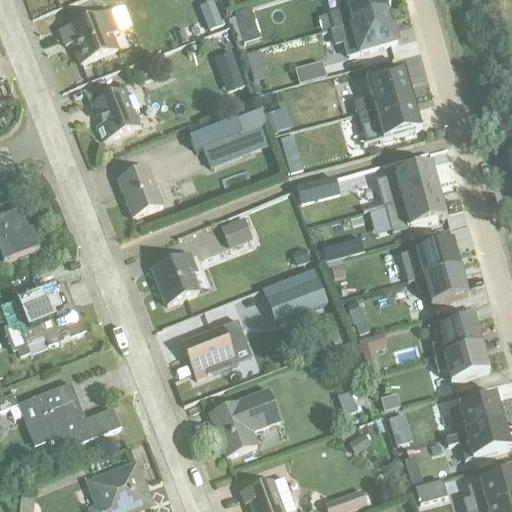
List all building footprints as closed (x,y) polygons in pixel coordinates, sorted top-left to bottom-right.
[(342,0),(347,17),(329,21),(333,37),(389,22),(387,16),(382,0),(342,0)] [(201,10),(208,25),(219,20),(213,5),(201,10)] [(106,15),(54,34),(60,50),(66,48),(75,72),(121,55),(106,15)] [(234,21),(242,47),(257,43),(249,16),(234,21)] [(389,22),(333,37),(331,38),(335,53),(343,51),(346,65),(397,51),(389,22)] [(247,66),(253,87),(266,84),(261,62),(247,66)] [(322,67),(296,74),(300,88),(326,81),(322,67)] [(357,121),(412,106),(410,99),(409,100),(403,76),(366,86),(371,104),(354,109),(357,121)] [(93,111),(105,144),(138,133),(126,99),(93,111)] [(412,106),(357,121),(361,134),(374,130),(379,149),(421,137),(412,106)] [(284,115),(271,119),(275,135),(289,131),(284,115)] [(253,119),(189,144),(195,160),(201,157),(207,173),(265,151),(253,119)] [(296,144),(282,147),(290,178),(303,175),(296,144)] [(193,176),(188,163),(165,171),(170,184),(193,176)] [(396,177),(404,207),(437,198),(430,169),(396,177)] [(118,186),(133,224),(162,212),(146,174),(118,186)] [(299,198),(302,210),(340,199),(336,187),(299,198)] [(404,207),(411,235),(445,226),(437,198),(404,207)] [(370,225),(386,220),(383,210),(366,215),(370,225)] [(0,264),(2,269),(39,257),(32,236),(25,238),(18,217),(0,223),(0,264)] [(245,228),(221,237),(226,252),(250,243),(245,228)] [(418,253),(425,282),(459,274),(451,244),(418,253)] [(321,256),(324,268),(362,258),(359,246),(321,256)] [(294,271),(309,267),(305,255),(291,260),(294,271)] [(184,264),(150,276),(163,311),(197,298),(184,264)] [(425,282),(433,312),(466,303),(459,274),(425,282)] [(67,289),(0,314),(0,316),(7,335),(2,337),(11,359),(16,357),(19,363),(61,347),(56,335),(64,332),(69,344),(85,337),(67,289)] [(265,309),(273,329),(323,309),(315,289),(265,309)] [(352,328),(363,326),(361,311),(350,313),(352,328)] [(441,331),(448,361),(482,352),(474,322),(441,331)] [(182,354),(193,379),(204,374),(207,381),(248,364),(235,332),(182,354)] [(357,345),(367,374),(380,370),(376,357),(388,352),(383,336),(357,345)] [(441,363),(449,392),(489,381),(482,352),(448,361),(441,363)] [(70,391),(17,411),(37,463),(116,433),(109,415),(83,425),(70,391)] [(209,420),(226,463),(255,452),(250,439),(279,427),(268,397),(209,420)] [(396,399),(380,403),(383,416),(399,412),(396,399)] [(462,410),(469,439),(503,431),(496,402),(462,410)] [(404,427),(394,429),(398,449),(408,447),(404,427)] [(469,439),(476,466),(509,458),(503,431),(469,439)] [(365,441),(349,450),(354,459),(370,450),(365,441)] [(414,463),(404,465),(411,490),(421,488),(414,463)] [(93,511),(151,511),(137,472),(86,491),(93,511)] [(511,480),(481,489),(486,511),(494,511),(511,507),(511,480)] [(286,511),(277,486),(239,500),(243,511),(251,509),(252,511),(286,511)] [(414,495),(418,510),(444,502),(440,488),(414,495)]
